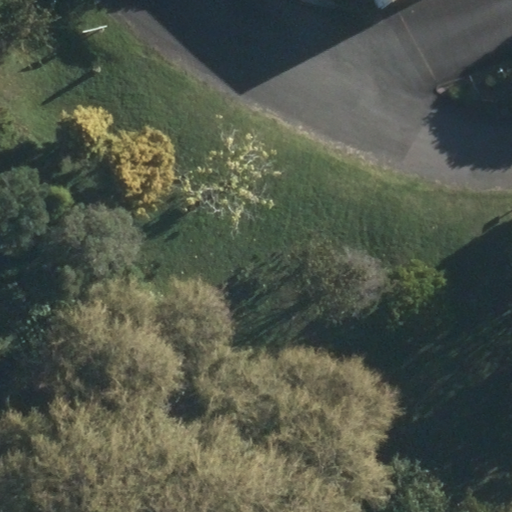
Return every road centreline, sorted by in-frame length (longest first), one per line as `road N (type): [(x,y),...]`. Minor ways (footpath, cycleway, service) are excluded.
road 1 (track): [(153,0),(186,43),(352,86),(476,51),(511,30)]
road 2 (track): [(186,43),(381,157),(511,157)]
